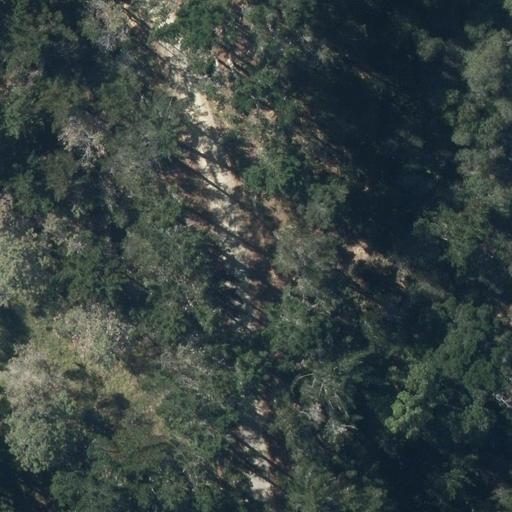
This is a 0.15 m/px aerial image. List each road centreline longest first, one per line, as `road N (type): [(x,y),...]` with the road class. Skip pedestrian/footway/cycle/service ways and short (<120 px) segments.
road 1 (track): [(261,511),(227,370),(233,311),(351,257),(369,204),(370,114),(338,0)]
road 2 (track): [(233,311),(219,179),(140,0)]
